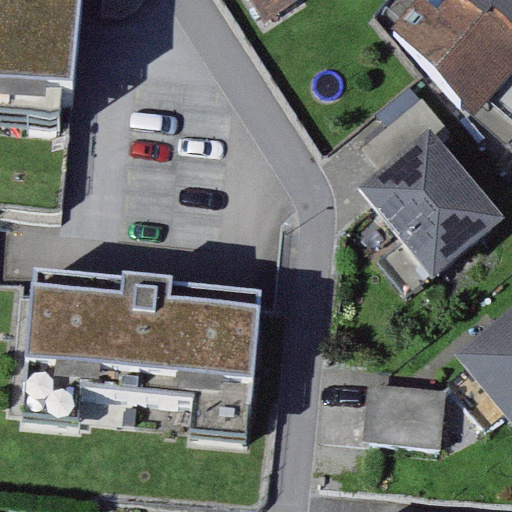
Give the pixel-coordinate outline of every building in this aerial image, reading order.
[(0,0),(0,132),(70,140),(84,0),(0,0)] [(248,0),(276,41),(308,19),(295,0),(248,0)] [(479,136),(511,92),(511,0),(461,0),(402,77),(479,136)] [(366,215),(434,300),(503,245),(435,160),(366,215)] [(256,329),(27,305),(16,409),(245,434),(256,329)] [(511,337),(458,386),(511,445),(511,337)] [(448,463),(450,404),(376,402),(374,461),(448,463)]
